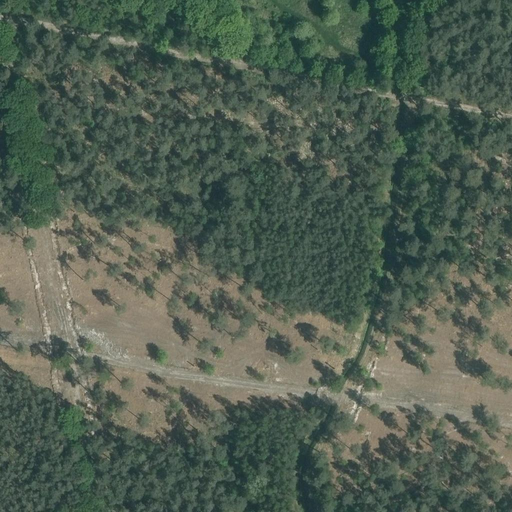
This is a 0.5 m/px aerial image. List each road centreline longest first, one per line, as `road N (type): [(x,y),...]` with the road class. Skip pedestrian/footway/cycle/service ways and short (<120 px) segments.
road 1 (track): [(98,511),(2,13)]
road 2 (track): [(415,98),(2,13)]
road 3 (track): [(327,392),(347,395),(359,377),(389,291),(415,98)]
